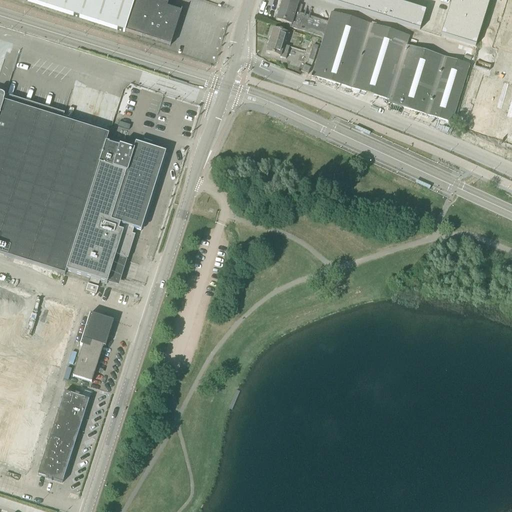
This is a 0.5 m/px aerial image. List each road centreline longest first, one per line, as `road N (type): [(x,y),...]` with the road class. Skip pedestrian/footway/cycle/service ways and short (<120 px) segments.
road 1 (unclassified): [(87,511),(200,159)]
road 2 (residential): [(511,169),(234,56)]
